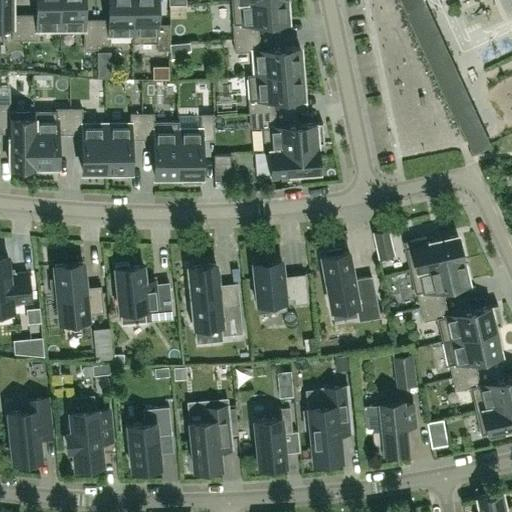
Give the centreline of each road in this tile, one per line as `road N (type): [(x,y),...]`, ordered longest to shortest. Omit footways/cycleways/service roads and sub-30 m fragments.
road 1 (residential): [(370,196),(207,213),(0,203)]
road 2 (residential): [(225,502),(0,492)]
road 3 (residential): [(225,502),(441,477)]
road 4 (residential): [(328,0),(370,196)]
road 5 (residential): [(511,260),(468,179),(370,196)]
